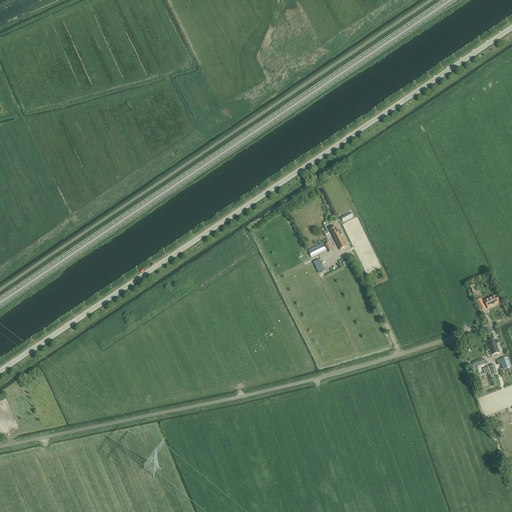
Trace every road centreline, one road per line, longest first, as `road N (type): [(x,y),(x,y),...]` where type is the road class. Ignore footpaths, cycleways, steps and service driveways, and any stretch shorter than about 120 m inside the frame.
road 1 (unclassified): [(0,371),(511,27)]
road 2 (secondary): [(0,302),(450,0)]
road 3 (unclassified): [(0,446),(316,378),(493,324)]
